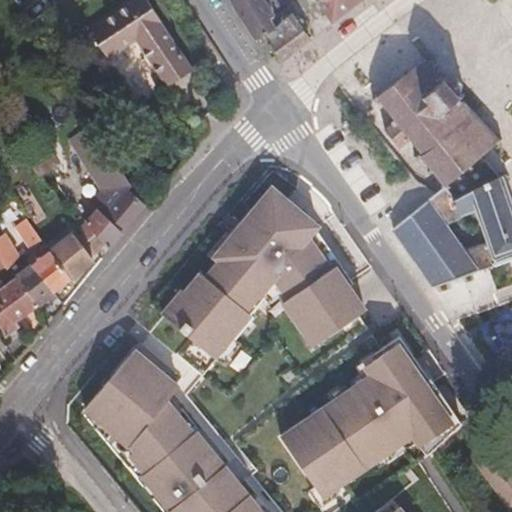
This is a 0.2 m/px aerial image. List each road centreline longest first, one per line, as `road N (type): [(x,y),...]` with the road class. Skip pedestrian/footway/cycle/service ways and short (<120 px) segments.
road 1 (residential): [(0,425),(277,113)]
road 2 (residential): [(277,113),(373,236),(511,441)]
road 3 (residential): [(410,0),(277,113)]
road 4 (residential): [(196,0),(277,113)]
